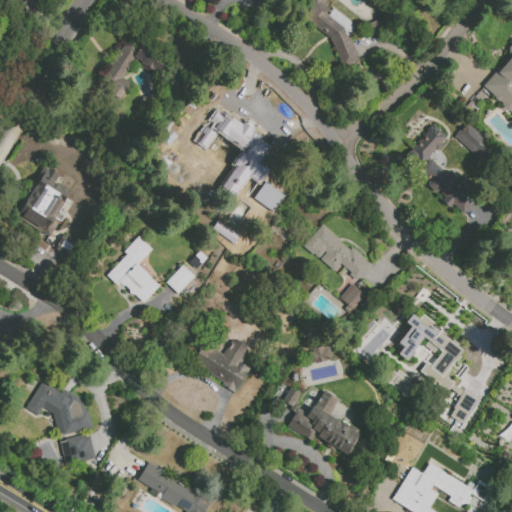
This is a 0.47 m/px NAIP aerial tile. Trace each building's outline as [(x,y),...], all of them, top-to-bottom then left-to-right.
[(350,22),(354,33),(348,35),(358,61),(342,68),(330,38),(303,16),(312,5),(309,2),(310,0),(323,0),(321,3),(331,11),(334,9),(350,22)] [(129,37),(166,60),(158,73),(156,71),(154,74),(138,64),(139,63),(134,60),(123,78),(130,83),(125,91),(104,77),(129,37)] [(483,87),(509,58),(509,48),(511,44),(511,117),(500,106),(502,104),(483,87)] [(215,111),(228,119),(232,113),(241,120),(243,118),(256,127),(254,130),(262,136),(259,141),(268,147),(258,163),(268,170),(259,184),(247,176),(233,197),(218,187),(232,165),(229,165),(239,151),(216,135),(205,151),(193,143),(215,111)] [(455,137),(467,123),(495,149),(482,162),(455,137)] [(433,126),(446,138),(440,144),(441,146),(437,151),(435,149),(428,157),(448,175),(450,173),(456,173),(461,177),(461,184),(459,186),(476,201),(463,214),(453,205),(450,208),(441,201),(445,197),(439,191),(438,192),(434,192),(428,186),(428,183),(429,182),(419,172),(422,169),(407,154),(427,132),(426,131),(430,127),(431,128),(433,126)] [(44,166),(64,178),(59,184),(69,191),(62,202),(65,203),(59,213),(64,216),(60,222),(59,221),(49,238),(13,216),(44,166)] [(284,196),(264,182),(252,199),(273,213),(284,196)] [(237,237),(232,243),(211,227),(216,221),(237,237)] [(322,225),(340,240),(338,242),(349,251),(352,248),(366,260),(365,261),(370,265),(355,284),(349,279),(350,276),(349,275),(351,273),(340,264),(334,271),(320,259),(326,253),(325,252),(318,260),(303,247),(322,225)] [(65,235),(83,246),(73,261),(55,250),(61,239),(63,239),(65,235)] [(106,276),(127,255),(124,252),(138,237),(152,250),(138,265),(160,286),(143,304),(121,283),(117,287),(106,276)] [(189,263),(199,251),(207,258),(196,270),(189,263)] [(165,283),(182,265),(194,277),(177,294),(165,283)] [(364,296),(350,284),(337,298),(351,311),(364,296)] [(426,371),(433,359),(430,357),(432,354),(415,337),(406,346),(404,344),(398,351),(387,340),(412,313),(418,319),(420,316),(438,333),(436,334),(445,343),(448,341),(457,349),(451,355),(452,356),(448,363),(449,364),(450,362),(463,370),(453,386),(439,377),(438,378),(426,371)] [(370,359),(393,336),(379,323),(357,347),(370,359)] [(192,363),(204,344),(223,355),(232,340),(248,350),(238,365),(244,369),(232,389),(192,363)] [(330,359),(327,345),(305,350),(309,364),(330,359)] [(382,381),(403,393),(410,380),(390,368),(382,381)] [(26,409),(42,382),(61,394),(63,390),(68,393),(69,392),(80,399),(79,400),(83,402),(84,411),(88,410),(92,429),(58,436),(53,415),(42,408),(37,416),(26,409)] [(465,396),(456,410),(437,398),(446,384),(465,396)] [(347,456),(315,436),(311,442),(286,427),(295,413),(289,410),(291,407),(282,401),(291,388),(300,394),(298,397),(299,398),(296,404),(300,406),(299,409),(308,415),(323,390),(337,399),(327,415),(335,421),(336,419),(341,422),(341,421),(359,432),(357,434),(360,436),(347,456)] [(88,434),(94,459),(65,465),(60,442),(66,441),(65,439),(88,434)] [(204,511),(186,511),(176,506),(174,508),(149,493),(151,490),(137,481),(149,463),(175,479),(174,480),(187,488),(188,486),(211,500),(204,511)] [(409,511),(391,500),(412,468),(422,475),(429,463),(465,487),(469,482),(475,486),(479,481),(494,491),(486,504),(471,494),(469,497),(471,498),(463,511),(448,502),(450,497),(432,486),(430,490),(438,495),(429,509),(433,511),(409,511)]
